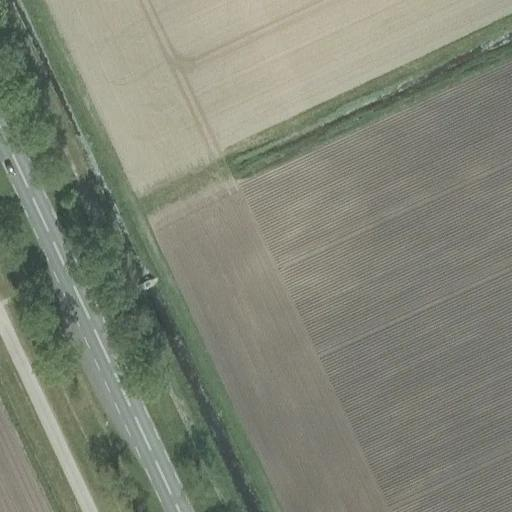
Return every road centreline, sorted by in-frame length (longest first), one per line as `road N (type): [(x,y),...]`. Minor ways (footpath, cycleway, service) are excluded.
road 1 (primary): [(169,511),(0,147)]
road 2 (unclassified): [(88,511),(0,321)]
